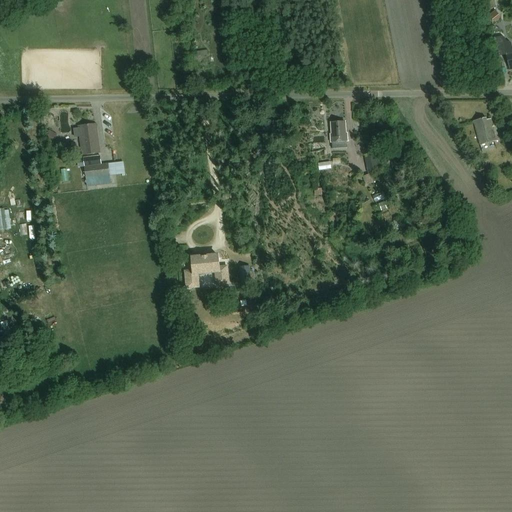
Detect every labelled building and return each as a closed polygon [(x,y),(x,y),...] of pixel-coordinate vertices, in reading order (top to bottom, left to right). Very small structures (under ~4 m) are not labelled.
[(493,23),(500,18),(495,12),(489,17),(493,23)] [(509,71),(511,70),(511,50),(511,49),(511,48),(511,44),(511,43),(510,43),(509,43),(509,42),(508,42),(507,42),(506,42),(506,41),(505,41),(505,40),(505,39),(504,39),(504,38),(503,38),(503,37),(502,37),(501,37),(494,39),(499,57),(505,55),(509,71)] [(480,146),(496,142),(491,120),(486,121),(486,119),(473,122),(480,146)] [(346,142),(347,142),(347,134),(346,134),(345,123),(331,124),(332,135),(330,135),(331,143),(332,143),(333,150),(347,149),(346,142)] [(83,156),(100,153),(96,125),(78,127),(79,138),(81,138),(83,156)] [(378,172),(375,156),(364,159),(368,175),(378,172)] [(101,165),(101,157),(83,159),(87,188),(110,185),(108,164),(101,165)] [(11,208),(0,208),(0,229),(12,229),(11,208)] [(184,271),(186,290),(200,288),(199,276),(215,274),(216,287),(230,286),(228,266),(220,267),(219,254),(190,257),(191,270),(184,271)] [(0,362),(9,360),(2,335),(0,336),(0,362)]
